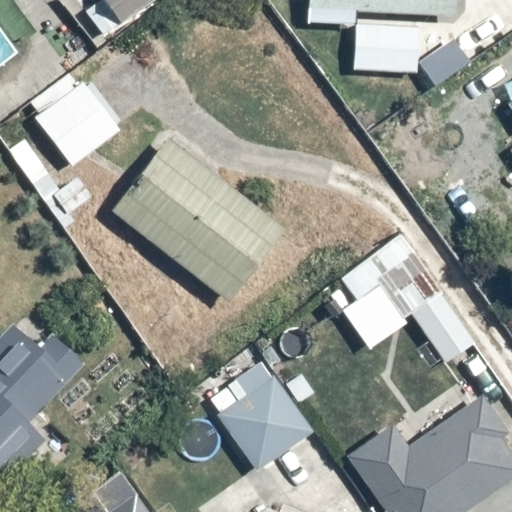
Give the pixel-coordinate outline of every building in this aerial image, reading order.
[(144,0),(88,0),(106,26),(144,0)] [(455,19),(455,0),(305,0),(304,12),(455,19)] [(416,26),(351,23),(349,71),(414,74),(416,26)] [(120,127),(74,72),(25,113),(71,168),(120,127)] [(511,122),(511,146),(507,149),(511,156),(511,101),(503,108),(511,122)] [(282,231),(163,137),(138,169),(107,209),(226,303),(282,231)] [(78,176),(45,197),(61,222),(94,201),(78,176)] [(476,342),(398,230),(335,274),(354,301),(376,286),(397,317),(405,311),(443,365),(476,342)] [(80,366),(23,311),(0,335),(0,488),(39,448),(20,429),(80,366)] [(309,432),(258,360),(202,399),(253,472),(309,432)] [(511,476),(511,454),(475,397),(416,435),(404,417),(348,453),(385,511),(467,511),(465,507),(511,476)] [(145,511),(127,484),(87,511),(145,511)] [(337,511),(336,510),(333,511),(302,511),(295,502),(281,511),(337,511)]
